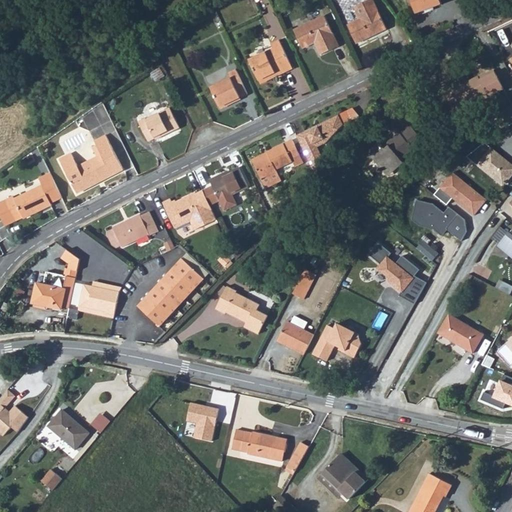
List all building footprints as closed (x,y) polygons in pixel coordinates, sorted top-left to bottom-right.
[(420,0),(425,10),(450,0),(420,0)] [(350,31),(356,43),(385,29),(373,5),(356,13),(362,25),(350,31)] [(291,34),(300,53),(312,48),(318,59),(336,51),(322,20),(291,34)] [(259,79),(278,70),(280,75),(288,72),(275,43),(267,47),(269,51),(249,60),(259,79)] [(259,79),(261,84),(280,75),(278,70),(259,79)] [(206,88),(216,109),(242,96),(231,71),(223,75),(225,79),(206,88)] [(454,111),(486,91),(489,95),(497,90),(487,73),(478,78),(476,74),(443,95),(454,111)] [(454,111),(456,115),(489,95),(486,91),(454,111)] [(511,99),(500,108),(509,120),(511,117),(511,99)] [(496,111),(505,124),(509,120),(500,108),(496,111)] [(126,127),(134,145),(140,143),(141,145),(167,133),(158,114),(134,125),(133,124),(126,127)] [(307,132),(297,137),(314,173),(322,164),(317,151),(320,150),(328,146),(344,127),(339,117),(318,127),(319,129),(308,134),(307,132)] [(360,155),(382,175),(398,158),(394,155),(406,142),(404,141),(413,131),(402,121),(393,131),(391,128),(374,147),(373,146),(371,144),(360,155)] [(60,159),(67,175),(76,194),(123,170),(107,136),(95,142),(101,156),(84,164),(78,167),(71,153),(60,159)] [(252,161),(253,163),(261,180),(276,172),(276,171),(292,162),(291,160),(298,156),(292,142),(252,161)] [(317,151),(322,164),(325,161),(320,150),(317,151)] [(491,150),(477,168),(501,187),(506,186),(511,178),(511,168),(505,163),(506,162),(491,150)] [(298,156),(291,160),(292,162),(294,168),(302,164),(298,156)] [(208,182),(218,202),(246,189),(238,169),(216,179),(216,178),(208,182)] [(0,215),(0,219),(6,230),(23,221),(24,222),(42,212),(51,206),(50,203),(60,197),(49,172),(37,179),(40,186),(13,202),(12,200),(4,204),(8,211),(0,215)] [(453,174),(434,195),(447,207),(454,199),(474,217),(486,203),(453,174)] [(162,206),(174,231),(189,224),(193,233),(216,222),(202,193),(194,197),(194,195),(172,206),(169,202),(162,206)] [(451,224),(460,230),(467,218),(458,213),(451,224)] [(120,249),(120,250),(147,239),(148,241),(158,236),(149,216),(141,220),(141,218),(112,230),(113,231),(108,233),(106,237),(111,249),(115,251),(120,249)] [(511,237),(506,233),(497,244),(511,255),(511,266),(511,268),(511,237)] [(422,240),(417,249),(435,259),(440,250),(422,240)] [(381,242),(371,253),(383,264),(393,252),(381,242)] [(229,252),(234,263),(236,261),(242,255),(238,247),(229,252)] [(64,278),(73,281),(75,273),(78,261),(66,251),(59,258),(67,265),(66,271),(63,270),(61,278),(44,273),(41,286),(61,291),(64,278)] [(401,294),(415,303),(428,281),(417,274),(421,266),(402,254),(389,276),(406,286),(401,294)] [(207,276),(185,255),(181,259),(203,280),(207,276)] [(137,307),(159,328),(193,291),(203,280),(181,259),(137,307)] [(291,298),(302,303),(314,280),(303,275),(291,298)] [(61,291),(41,286),(34,284),(29,304),(30,305),(51,310),(51,306),(59,308),(59,309),(66,311),(73,281),(64,278),(61,291)] [(83,286),(81,294),(90,296),(92,289),(83,286)] [(227,287),(216,310),(224,315),(225,313),(242,321),(243,318),(248,320),(246,323),(244,328),(258,335),(267,316),(257,311),(260,305),(236,294),(237,292),(227,287)] [(110,318),(116,295),(92,289),(90,296),(81,294),(78,308),(95,312),(95,310),(98,311),(98,313),(101,314),(101,315),(110,318)] [(50,313),(50,311),(58,313),(59,309),(59,308),(51,306),(51,310),(30,305),(29,308),(50,313)] [(438,335),(473,355),(483,336),(448,316),(438,335)] [(304,356),(314,337),(304,332),(307,325),(294,318),(290,325),(287,323),(278,343),(304,356)] [(327,327),(313,356),(327,363),(335,347),(340,349),(345,352),(344,354),(354,360),(361,346),(358,336),(337,325),(334,330),(327,327)] [(503,403),(511,406),(511,378),(501,374),(492,394),(484,391),(480,399),(502,408),(503,403)] [(0,428),(7,434),(15,425),(20,429),(30,415),(18,403),(12,410),(9,414),(4,410),(8,406),(17,394),(10,387),(0,399),(0,428)] [(4,410),(9,414),(12,410),(8,406),(4,410)] [(50,424),(78,447),(92,431),(64,408),(50,424)] [(92,423),(103,431),(112,419),(102,411),(92,423)] [(50,424),(46,429),(74,453),(78,447),(50,424)] [(270,437),(271,433),(249,429),(249,430),(231,426),(227,445),(244,450),(244,451),(273,458),(275,449),(280,450),(283,440),(270,437)] [(293,466),(307,442),(298,438),(285,461),(293,466)] [(337,451),(353,468),(356,465),(339,449),(337,451)] [(320,469),(339,488),(346,494),(365,475),(356,465),(353,468),(337,451),(320,469)] [(55,486),(64,475),(53,465),(44,476),(55,486)] [(320,469),(315,473),(335,492),(339,488),(320,469)] [(406,510),(409,511),(434,511),(432,511),(442,493),(444,494),(451,482),(428,470),(406,510)]
